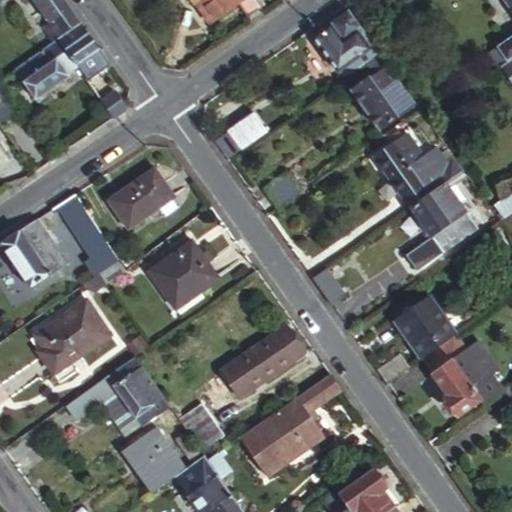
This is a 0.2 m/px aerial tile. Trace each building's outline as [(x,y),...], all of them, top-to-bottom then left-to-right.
[(260,7),(254,0),(183,0),(190,9),(194,6),(207,23),(236,3),(247,16),(260,7)] [(511,14),(511,0),(502,0),(511,14)] [(350,5),(344,10),(367,44),(372,41),(378,50),(380,49),(350,5)] [(378,50),(372,41),(367,44),(344,10),(309,33),(334,68),(339,65),(356,53),(361,59),(363,62),(378,50)] [(81,20),(53,39),(78,73),(83,79),(110,61),(81,20)] [(508,58),(511,55),(511,30),(496,42),(508,58)] [(78,73),(53,39),(12,67),(36,102),(78,73)] [(363,62),(371,73),(385,63),(386,62),(378,50),(363,62)] [(339,65),(344,72),(361,59),(356,53),(339,65)] [(511,55),(508,58),(500,65),(511,81),(511,79),(511,55)] [(385,63),(371,73),(350,88),(378,128),(412,103),(385,63)] [(4,89),(0,82),(0,117),(14,108),(2,91),(4,89)] [(98,99),(112,119),(127,110),(113,90),(98,99)] [(254,114),(227,132),(236,146),(263,127),(254,114)] [(445,181),(463,169),(454,155),(439,166),(438,164),(431,168),(407,133),(376,155),(411,205),(445,181)] [(130,233),(175,201),(154,171),(109,202),(130,233)] [(279,208),(303,191),(289,172),(265,189),(279,208)] [(411,205),(444,250),(477,226),(445,181),(411,205)] [(511,189),(491,204),(500,218),(511,208),(511,189)] [(78,202),(71,193),(51,206),(58,216),(78,202)] [(68,264),(36,217),(0,240),(0,248),(28,290),(68,264)] [(489,234),(499,248),(509,241),(499,227),(489,234)] [(95,273),(117,258),(101,236),(78,253),(92,275),(95,273)] [(190,244),(147,274),(171,311),(197,293),(215,280),(190,244)] [(122,267),(117,258),(95,273),(101,282),(122,267)] [(197,293),(171,311),(175,316),(201,299),(197,293)] [(423,296),(390,320),(419,361),(452,337),(448,332),(461,323),(447,303),(435,312),(423,296)] [(52,372),(106,335),(83,300),(27,337),(52,372)] [(239,397),(304,352),(287,327),(207,382),(215,393),(229,383),(239,397)] [(452,337),(419,361),(443,394),(439,397),(453,416),(474,401),(477,405),(498,390),(485,373),(492,368),(472,342),(462,349),(452,337)] [(385,385),(408,369),(398,354),(375,370),(385,385)] [(133,358),(66,404),(77,417),(100,401),(115,390),(136,418),(141,425),(168,407),(133,358)] [(307,413),(342,389),(331,373),(238,437),(266,477),(325,436),(307,413)] [(115,390),(100,401),(120,430),(136,418),(115,390)] [(185,431),(200,452),(201,454),(225,437),(200,403),(176,419),(185,431)] [(136,418),(120,430),(125,437),(141,425),(136,418)] [(130,452),(157,490),(186,470),(190,467),(186,462),(200,452),(185,431),(171,442),(163,429),(130,452)] [(215,454),(205,460),(215,474),(225,467),(215,454)] [(203,511),(211,507),(214,511),(242,511),(230,494),(215,474),(205,460),(204,458),(190,467),(186,470),(189,476),(181,482),(201,511),(203,511)] [(215,474),(230,494),(240,488),(225,467),(215,474)] [(347,511),(346,511),(381,511),(389,507),(381,494),(386,490),(373,471),(341,493),(349,504),(352,508),(347,511)]
